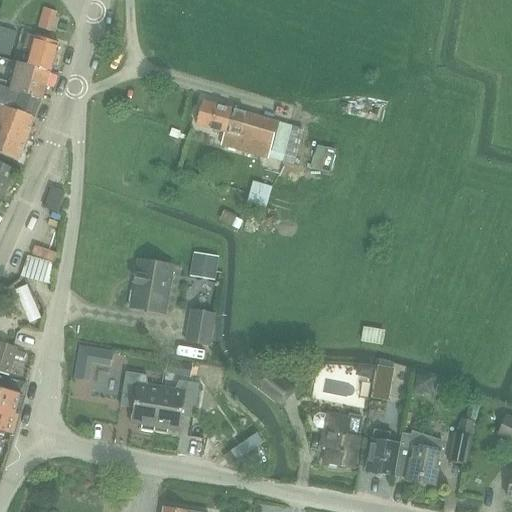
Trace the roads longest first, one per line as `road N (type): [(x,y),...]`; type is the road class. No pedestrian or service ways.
road 1 (residential): [(384,511),(36,438)]
road 2 (residential): [(36,438),(76,203),(74,89)]
road 3 (residential): [(0,257),(74,89)]
